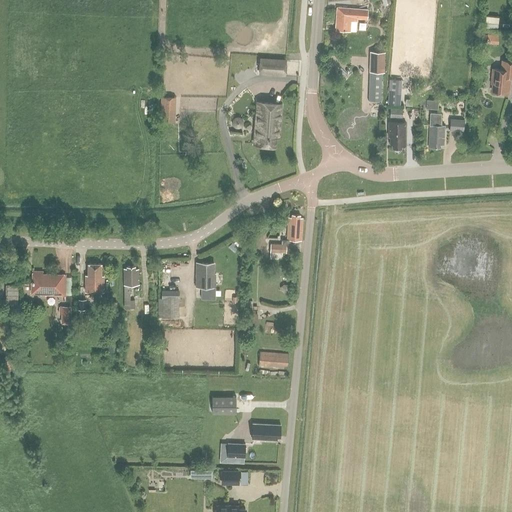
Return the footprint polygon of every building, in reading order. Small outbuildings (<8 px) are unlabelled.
[(337,7),(335,29),(350,30),(356,31),(357,22),(358,18),(367,19),(368,9),(337,7)] [(484,33),(484,43),(498,43),(498,33),(484,33)] [(370,73),(383,73),(385,73),(385,52),(370,52),(369,72),(370,72),(370,73)] [(260,59),(259,71),(286,73),(287,61),(260,59)] [(511,78),(511,62),(502,61),(501,70),(493,70),(492,79),(494,80),(493,93),(509,95),(511,79),(511,78)] [(382,100),(383,73),(370,73),(369,100),(382,100)] [(174,122),(174,97),(162,97),(162,122),(174,122)] [(441,108),(441,99),(428,99),(428,108),(441,108)] [(254,142),(274,144),(275,134),(278,134),(280,102),(257,100),(254,142)] [(403,109),(391,109),(390,116),(403,117),(403,109)] [(445,125),(442,125),(442,114),(431,114),(429,147),(440,147),(440,144),(444,145),(445,125)] [(451,119),(450,130),(464,131),(465,120),(451,119)] [(402,146),(406,146),(405,122),(389,122),(389,137),(390,137),(390,145),(392,145),(392,148),(402,148),(402,146)] [(288,217),(286,244),(271,243),(270,251),(275,251),(283,252),(286,252),(296,253),(297,240),(302,241),(303,218),(301,218),(301,215),(292,214),(292,217),(288,217)] [(103,291),(103,275),(101,274),(101,262),(89,262),(88,274),(86,274),(86,291),(103,291)] [(197,262),(196,286),(201,286),(215,286),(215,273),(213,273),(213,262),(197,262)] [(126,268),(124,268),(124,284),(139,284),(139,268),(136,268),(136,265),(126,266),(126,268)] [(65,294),(65,274),(42,273),(42,271),(33,270),(32,291),(41,291),(41,294),(65,294)] [(215,286),(201,286),(201,299),(215,299),(215,286)] [(19,318),(19,289),(7,288),(7,318),(19,318)] [(158,298),(158,317),(174,317),(174,298),(179,298),(179,290),(162,290),(162,298),(158,298)] [(86,300),(78,299),(78,309),(86,310),(86,300)] [(71,306),(59,306),(59,314),(61,314),(61,323),(71,323),(71,306)] [(245,326),(257,327),(258,314),(245,314),(245,326)] [(287,365),(288,354),(260,352),(258,366),(284,368),(284,365),(287,365)] [(12,357),(2,360),(6,370),(16,366),(12,357)] [(213,413),(235,413),(235,397),(213,397),(213,413)] [(281,423),(252,422),(252,438),(277,439),(277,435),(280,435),(281,423)] [(245,458),(245,444),(227,443),(227,457),(245,458)] [(216,477),(215,468),(203,469),(204,478),(216,477)] [(222,472),(222,484),(239,484),(239,472),(222,472)]
